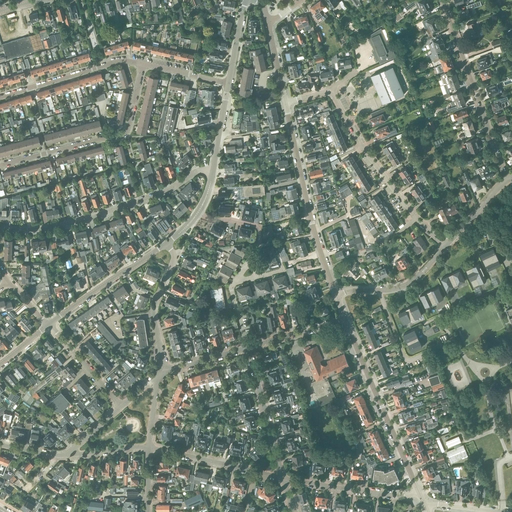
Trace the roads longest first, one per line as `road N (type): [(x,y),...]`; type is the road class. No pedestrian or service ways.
road 1 (residential): [(212,171),(70,224),(0,230)]
road 2 (residential): [(0,166),(125,134),(142,64)]
road 3 (residential): [(336,295),(285,103)]
road 4 (residential): [(446,246),(366,153),(331,89)]
road 5 (residential): [(507,180),(442,0)]
road 6 (residential): [(418,492),(344,317)]
road 7 (residential): [(142,64),(115,61),(0,96)]
road 8 (residential): [(48,324),(165,243)]
road 9 (residential): [(159,375),(152,310),(174,255),(165,243)]
road 10 (residential): [(283,477),(148,448)]
road 11 (residential): [(418,492),(283,477)]
road 12 (residential): [(283,477),(247,348)]
road 13 (residential): [(444,345),(407,363),(379,289)]
